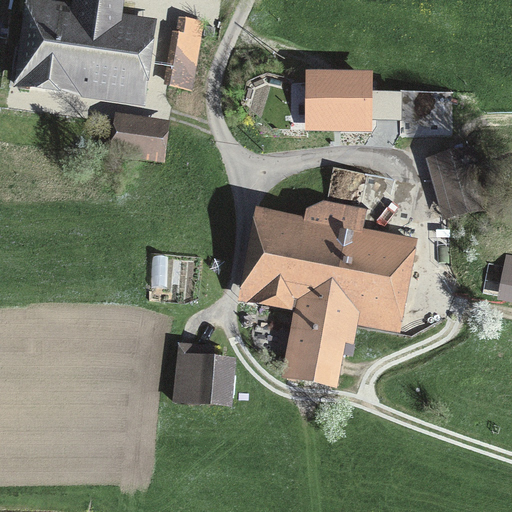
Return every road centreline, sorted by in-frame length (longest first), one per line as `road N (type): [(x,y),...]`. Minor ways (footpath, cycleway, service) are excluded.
road 1 (track): [(511,457),(398,417),(367,391),(372,372),(443,337),(463,313),(445,296),(422,216)]
road 2 (track): [(219,130),(162,113),(0,98)]
road 3 (unclassified): [(422,216),(397,175),(361,157),(241,177)]
road 4 (unclassified): [(241,177),(219,130),(214,89),(245,0)]
road 5 (track): [(376,406),(265,379),(232,326)]
road 6 (unclassified): [(232,326),(245,218),(241,177)]
road 7 (track): [(393,172),(446,135),(511,118)]
